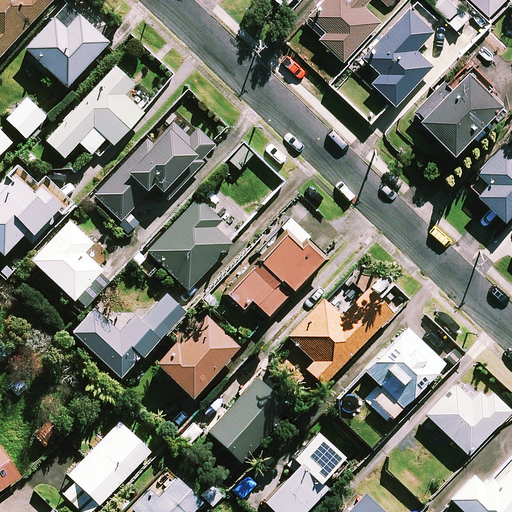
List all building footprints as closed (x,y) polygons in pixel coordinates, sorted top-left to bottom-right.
[(0,0),(0,52),(47,4),(43,0),(0,0)] [(384,14),(369,0),(322,0),(308,15),(324,30),(318,36),(342,59),(384,14)] [(471,0),(488,16),(503,0),(471,0)] [(433,26),(408,4),(363,56),(380,71),(371,81),(396,103),(432,62),(415,48),(433,26)] [(63,26),(53,16),(23,48),(63,86),(106,41),(75,13),(63,26)] [(501,101),(467,67),(444,89),(439,84),(414,109),(453,149),(501,101)] [(128,88),(110,71),(39,145),(57,161),(73,145),(85,157),(99,142),(106,149),(137,117),(117,99),(128,88)] [(41,120),(22,101),(1,122),(21,141),(41,120)] [(182,138),(168,124),(145,147),(140,142),(87,196),(114,222),(148,187),(162,201),(190,171),(188,169),(209,147),(191,129),(182,138)] [(0,151),(10,142),(0,131),(0,151)] [(511,209),(511,150),(502,141),(476,169),(487,179),(476,191),(504,217),(511,209)] [(242,165),(226,182),(247,203),(264,186),(242,165)] [(31,212),(20,224),(39,241),(73,206),(49,181),(25,206),(31,212)] [(214,223),(191,202),(142,254),(182,291),(226,244),(209,229),(214,223)] [(86,246),(63,223),(26,263),(77,312),(105,282),(77,255),(86,246)] [(256,264),(291,295),(321,262),(302,245),(297,250),(282,235),(256,264)] [(511,236),(502,247),(511,256),(511,236)] [(291,295),(256,264),(225,298),(243,315),(251,305),(268,320),(291,295)] [(388,313),(363,289),(338,316),(321,300),(287,337),(312,361),(304,369),(321,385),(388,313)] [(180,316),(160,296),(135,321),(131,317),(113,335),(89,311),(66,334),(114,382),(180,316)] [(237,348),(202,313),(154,363),(188,397),(237,348)] [(376,383),(401,406),(441,362),(403,328),(363,372),(376,383)] [(285,407),(254,377),(204,430),(235,460),(285,407)] [(401,406),(376,383),(364,396),(370,402),(361,413),(379,430),(401,406)] [(465,454),(508,411),(487,391),(482,396),(477,391),(468,400),(454,386),(425,415),(465,454)] [(56,433),(46,421),(32,434),(42,445),(56,433)] [(89,511),(148,451),(117,421),(66,474),(74,481),(62,494),(81,511),(89,511)] [(298,511),(346,462),(313,432),(288,458),(294,463),(259,500),(272,511),(298,511)] [(0,487),(18,475),(0,448),(0,487)] [(462,511),(461,511),(511,511),(511,459),(493,481),(490,478),(484,485),(470,473),(447,498),(462,511)] [(186,511),(198,500),(171,474),(159,486),(153,480),(127,506),(133,511),(186,511)] [(382,511),(361,491),(340,511),(382,511)]
